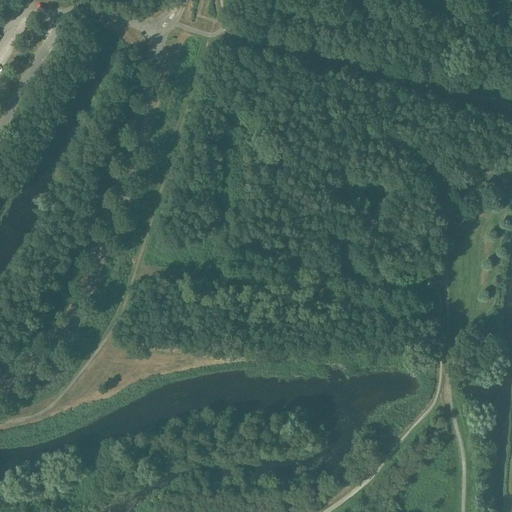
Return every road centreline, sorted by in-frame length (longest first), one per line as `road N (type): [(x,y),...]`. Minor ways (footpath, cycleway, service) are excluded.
road 1 (unknown): [(424,276),(269,150),(243,99),(227,25)]
road 2 (unknown): [(439,386),(436,401),(370,476),(327,511)]
